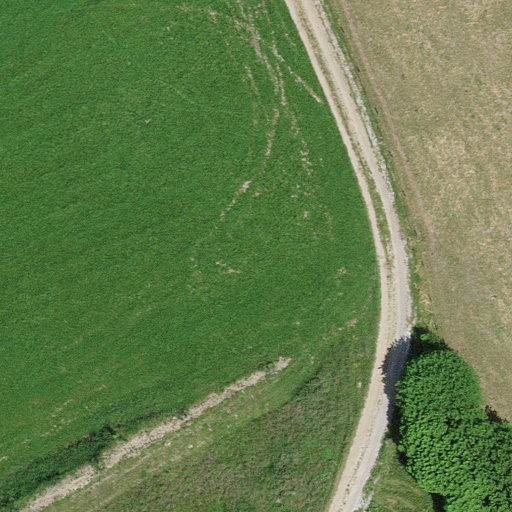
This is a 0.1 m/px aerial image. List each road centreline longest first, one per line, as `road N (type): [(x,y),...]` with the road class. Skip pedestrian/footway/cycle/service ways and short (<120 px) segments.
road 1 (track): [(395,283),(372,182),(299,0)]
road 2 (track): [(395,283),(393,347),(345,511)]
